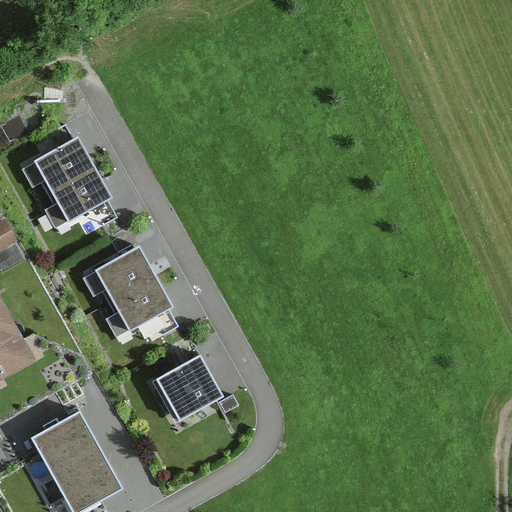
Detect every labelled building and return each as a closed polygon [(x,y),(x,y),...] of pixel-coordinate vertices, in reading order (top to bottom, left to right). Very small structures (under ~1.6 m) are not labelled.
[(41,200),(96,171),(79,140),(25,169),(41,200)] [(58,231),(112,202),(96,171),(41,200),(58,231)] [(6,222),(0,225),(0,252),(17,244),(6,222)] [(101,309),(157,278),(140,248),(84,279),(101,309)] [(118,339),(174,308),(157,278),(101,309),(118,339)] [(0,300),(0,378),(34,359),(0,300)] [(224,399),(200,357),(153,383),(177,425),(224,399)] [(79,414),(32,440),(72,511),(85,511),(123,491),(79,414)]
